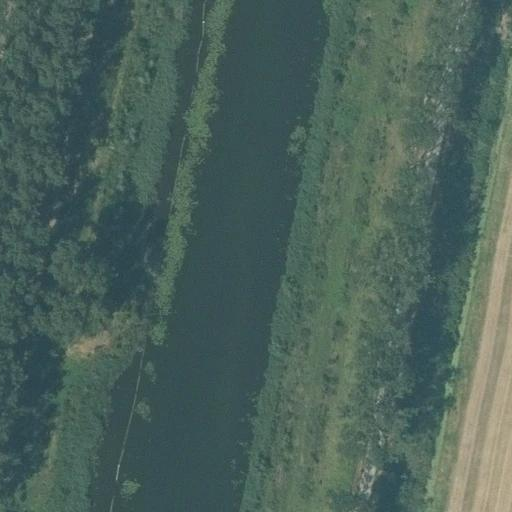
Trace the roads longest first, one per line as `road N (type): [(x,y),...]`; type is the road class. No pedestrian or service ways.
road 1 (unclassified): [(361,511),(463,0)]
road 2 (track): [(0,402),(83,0)]
